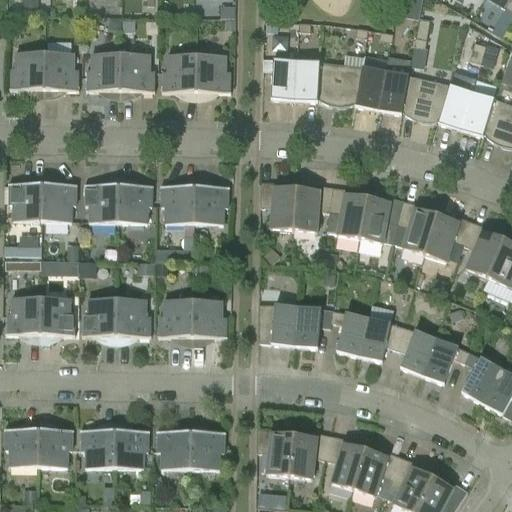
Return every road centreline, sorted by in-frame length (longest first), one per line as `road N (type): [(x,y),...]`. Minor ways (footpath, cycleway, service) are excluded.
road 1 (residential): [(511,463),(397,409),(326,390),(0,381)]
road 2 (residential): [(511,193),(396,154),(311,141),(0,134)]
